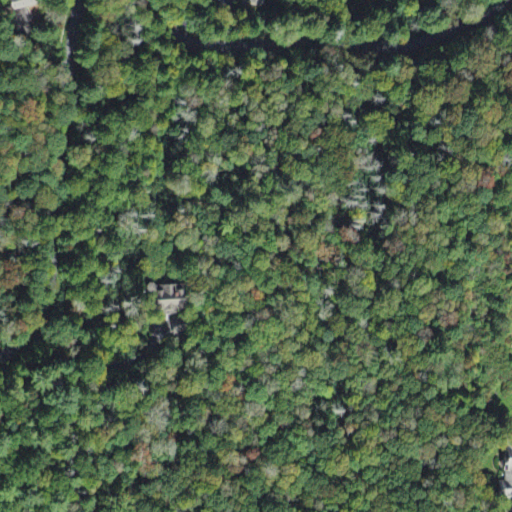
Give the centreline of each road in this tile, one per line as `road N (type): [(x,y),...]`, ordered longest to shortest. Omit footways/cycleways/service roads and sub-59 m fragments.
road 1 (residential): [(510,0),(402,47),(189,42),(164,29),(140,0)]
road 2 (residential): [(63,0),(54,269),(17,328),(0,334)]
